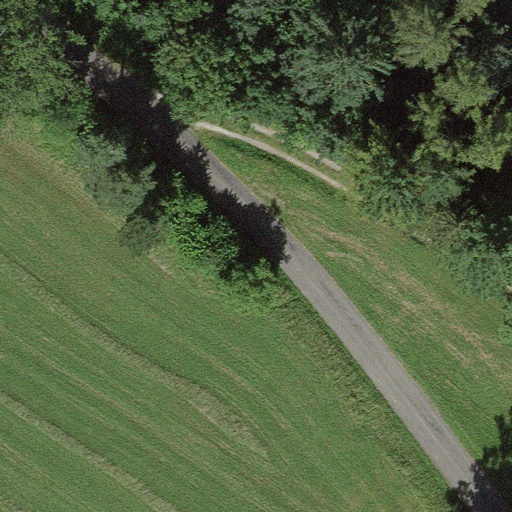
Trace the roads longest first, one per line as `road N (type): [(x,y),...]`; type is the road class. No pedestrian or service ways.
road 1 (residential): [(0,13),(132,104),(282,255),(477,511)]
road 2 (track): [(132,104),(268,143),(511,292)]
